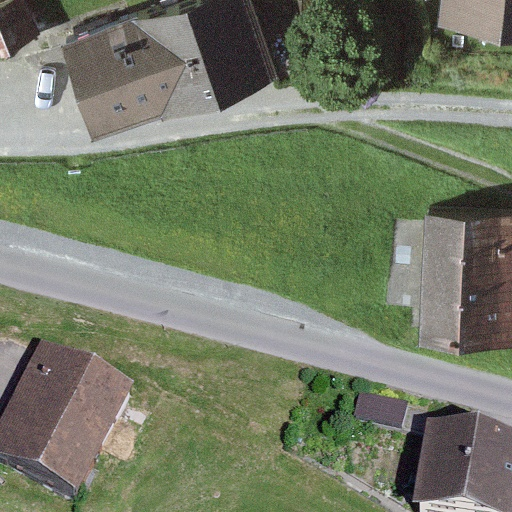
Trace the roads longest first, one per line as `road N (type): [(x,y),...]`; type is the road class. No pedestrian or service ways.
road 1 (unclassified): [(0,268),(221,321),(511,407)]
road 2 (track): [(0,147),(347,108),(511,113)]
road 3 (track): [(347,108),(369,132),(511,189)]
